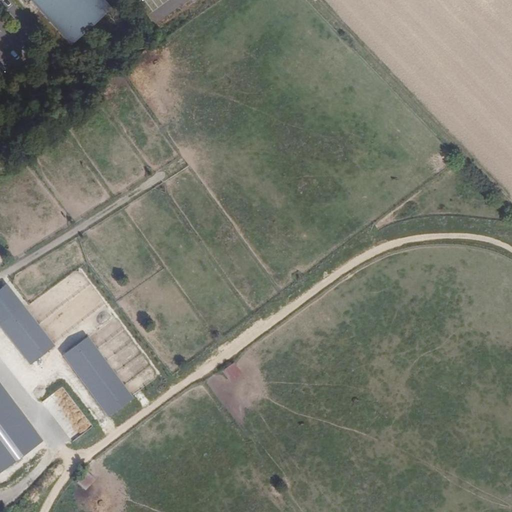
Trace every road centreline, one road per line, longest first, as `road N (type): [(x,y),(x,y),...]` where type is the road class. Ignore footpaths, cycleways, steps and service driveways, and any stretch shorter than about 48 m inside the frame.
road 1 (track): [(511,249),(473,236),(412,237),(353,262),(85,457),(45,511)]
road 2 (track): [(511,208),(315,0)]
road 3 (track): [(0,275),(182,162)]
